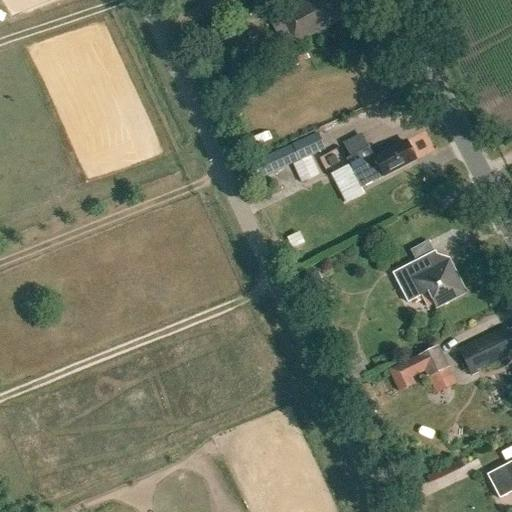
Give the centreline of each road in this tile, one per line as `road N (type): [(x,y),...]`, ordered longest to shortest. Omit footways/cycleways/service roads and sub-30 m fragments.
road 1 (unclassified): [(382,511),(140,0)]
road 2 (tertiary): [(511,234),(389,0)]
road 3 (track): [(223,173),(0,263)]
road 4 (track): [(124,0),(0,43)]
